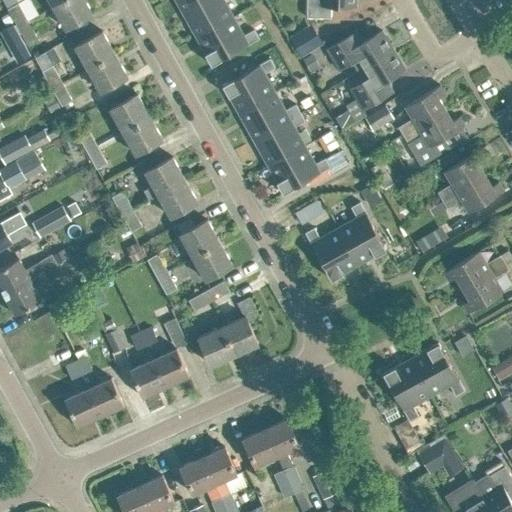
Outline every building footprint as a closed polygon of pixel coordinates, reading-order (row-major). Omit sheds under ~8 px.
[(85,0),(61,0),(52,5),(65,28),(92,12),(85,0)] [(177,0),(182,9),(197,0),(177,0)] [(197,37),(233,15),(224,0),(197,0),(182,9),(197,37)] [(355,5),(355,0),(306,0),(307,17),(330,17),(330,5),(355,5)] [(16,25),(27,19),(17,2),(6,8),(16,25)] [(233,15),(197,37),(213,64),(258,38),(253,29),(243,34),(233,15)] [(27,19),(16,25),(26,43),(37,37),(27,19)] [(301,56),(322,43),(310,22),(289,35),(301,56)] [(376,59),(393,49),(381,29),(353,47),(346,36),(326,48),(338,68),(351,61),(357,70),(363,66),(376,59)] [(87,68),(115,52),(102,30),(74,45),(87,68)] [(26,48),(13,55),(18,64),(31,56),(26,48)] [(311,49),(301,56),(309,69),(319,63),(311,49)] [(405,68),(393,49),(376,59),(363,66),(357,70),(362,79),(350,87),(360,104),(351,110),(357,120),(367,114),(363,107),(393,89),(387,79),(405,68)] [(115,52),(87,68),(99,91),(127,75),(115,52)] [(240,112),(276,92),(264,72),(274,66),(269,57),(223,83),(240,112)] [(52,88),(62,82),(52,65),(42,70),(52,88)] [(62,82),(52,88),(62,105),(72,99),(62,82)] [(412,117),(398,125),(403,134),(445,108),(438,97),(445,93),(440,84),(404,105),(412,117)] [(254,138),(299,112),(294,104),(285,109),(276,92),(240,112),(254,138)] [(122,131),(150,115),(137,93),(109,108),(122,131)] [(60,107),(52,94),(43,100),(50,113),(60,107)] [(372,130),(393,118),(385,104),(367,114),(364,116),(372,130)] [(445,108),(403,134),(408,142),(422,164),(444,151),(466,138),(460,127),(464,125),(459,116),(452,120),(445,108)] [(269,166),(305,145),(294,125),(303,120),(299,112),(254,138),(269,166)] [(150,115),(122,131),(134,153),(162,138),(150,115)] [(87,150),(98,144),(88,126),(77,133),(87,150)] [(49,139),(43,128),(26,137),(24,133),(0,145),(0,155),(4,164),(49,139)] [(98,144),(87,150),(97,168),(107,161),(98,144)] [(305,145),(269,166),(284,192),(329,166),(324,157),(315,162),(305,145)] [(442,171),(450,183),(437,190),(442,198),(484,173),(477,161),(484,157),(479,149),(442,171)] [(11,186),(37,172),(26,153),(0,167),(0,172),(9,187),(11,186)] [(157,193),(184,178),(172,155),(144,171),(157,193)] [(386,170),(376,176),(382,188),(392,182),(386,170)] [(0,196),(3,194),(13,189),(11,186),(9,187),(0,172),(0,196)] [(484,173),(442,198),(447,206),(460,198),(468,210),(503,189),(498,180),(491,184),(484,173)] [(184,178),(157,193),(169,216),(197,200),(184,178)] [(122,213),(133,207),(123,190),(112,195),(122,213)] [(73,216),(81,212),(75,200),(67,204),(73,216)] [(337,225),(359,264),(386,248),(359,201),(350,206),(355,215),(337,225)] [(404,203),(396,207),(401,216),(409,212),(404,203)] [(40,236),(70,220),(62,204),(31,221),(40,236)] [(133,207),(122,213),(132,230),(143,225),(133,207)] [(303,208),(294,213),(301,225),(310,220),(303,208)] [(26,222),(20,211),(1,222),(0,221),(0,246),(11,241),(6,232),(26,222)] [(192,256),(219,241),(207,218),(179,234),(192,256)] [(446,221),(420,236),(426,248),(453,233),(446,221)] [(332,279),(359,264),(337,225),(318,236),(313,227),(304,232),(332,279)] [(219,241),(192,256),(204,279),(232,263),(219,241)] [(462,287),(505,262),(500,253),(486,262),(479,249),(443,271),(449,280),(455,276),(462,287)] [(157,276),(168,270),(158,252),(147,258),(157,276)] [(44,271),(58,263),(52,253),(39,261),(44,271)] [(0,286),(4,293),(30,278),(19,258),(0,268),(0,286)] [(505,262),(462,287),(469,299),(462,303),(467,311),(503,290),(496,278),(511,268),(511,258),(506,263),(505,262)] [(30,278),(4,293),(15,313),(41,299),(36,288),(63,273),(58,263),(44,271),(30,278)] [(168,270),(157,276),(167,294),(177,288),(168,270)] [(206,289),(212,300),(230,290),(224,279),(206,289)] [(194,309),(212,300),(206,289),(188,298),(194,309)] [(245,297),(236,301),(243,316),(245,315),(247,320),(254,317),(245,297)] [(48,334),(61,327),(52,309),(38,316),(48,334)] [(164,320),(176,346),(188,341),(176,314),(164,320)] [(221,325),(234,353),(258,343),(247,320),(245,315),(243,316),(221,325)] [(78,330),(83,343),(96,338),(91,325),(78,330)] [(141,330),(147,344),(158,339),(151,325),(141,330)] [(211,364),(234,353),(221,325),(198,336),(211,364)] [(114,351),(127,345),(118,326),(106,332),(114,351)] [(137,349),(147,344),(141,330),(131,335),(137,349)] [(411,358),(432,395),(449,385),(455,394),(463,389),(438,343),(411,358)] [(153,357),(165,385),(189,375),(176,346),(153,357)] [(511,353),(497,360),(503,374),(511,369),(511,353)] [(85,355),(75,359),(82,374),(92,370),(85,355)] [(142,396),(165,385),(153,357),(129,368),(142,396)] [(413,406),(432,395),(411,358),(384,373),(410,419),(417,414),(413,406)] [(74,392),(64,397),(77,425),(100,415),(87,386),(82,374),(75,359),(65,364),(72,379),(69,380),(74,392)] [(111,376),(87,386),(100,415),(124,404),(111,376)] [(504,397),(493,403),(500,415),(511,409),(504,397)] [(287,417),(264,427),(277,455),(283,469),(284,468),(295,464),(288,450),(299,445),(287,417)] [(264,427),(242,437),(254,465),(277,455),(264,427)] [(414,431),(400,438),(407,452),(421,444),(414,431)] [(436,466),(454,456),(444,438),(419,452),(426,465),(433,461),(436,466)] [(202,455),(227,511),(241,511),(225,477),(236,473),(224,445),(202,455)] [(217,511),(227,511),(202,455),(180,465),(192,492),(206,486),(217,511)] [(295,464),(284,468),(295,492),(305,487),(295,464)] [(476,481),(493,511),(511,511),(511,477),(504,464),(486,475),(476,481)] [(283,469),(274,473),(285,497),(295,492),(284,468),(283,469)] [(327,508),(342,501),(327,468),(313,475),(327,508)] [(161,474),(139,483),(150,508),(152,510),(152,511),(163,511),(161,506),(174,501),(161,474)] [(493,511),(476,481),(474,478),(446,494),(456,511),(493,511)] [(139,483),(117,493),(125,511),(148,511),(152,510),(150,508),(139,483)] [(190,511),(208,511),(204,503),(189,509),(190,511)]
